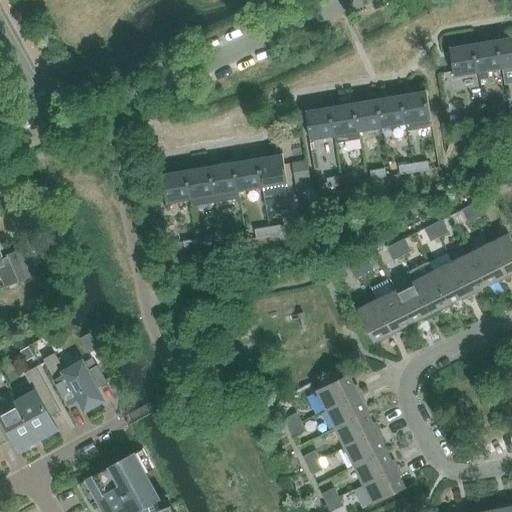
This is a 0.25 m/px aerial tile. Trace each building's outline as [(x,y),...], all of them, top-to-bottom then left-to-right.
[(511,37),(498,39),(503,70),(511,68),(511,37)] [(474,44),(479,74),(480,79),(488,78),(487,73),(503,70),(498,39),(474,44)] [(479,74),(474,44),(449,48),(455,83),(463,82),(462,77),(479,74)] [(426,91),(402,95),(407,125),(408,130),(413,128),(432,125),(431,121),(426,91)] [(383,129),(407,125),(402,95),(378,99),(383,128),(383,129)] [(378,99),(354,103),(359,132),(383,128),(378,99)] [(336,143),(360,139),(359,132),(354,103),(330,107),(335,137),(336,143)] [(311,141),(335,137),(330,107),(306,111),(311,141)] [(499,109),(487,112),(488,121),(501,119),(499,109)] [(488,121),(487,112),(470,115),(472,124),(488,121)] [(282,154),(258,158),(263,188),(266,208),(276,206),(274,198),(289,195),(282,154)] [(258,158),(234,162),(239,193),(263,188),(258,158)] [(292,163),(295,182),(309,180),(306,161),(292,163)] [(427,161),(414,164),(415,173),(429,170),(427,161)] [(234,162),(210,166),(216,202),(240,198),(239,193),(234,162)] [(415,173),(414,164),(398,166),(401,176),(415,173)] [(187,170),(192,201),(193,206),(216,202),(210,166),(187,170)] [(370,171),(371,180),(386,178),(384,168),(370,171)] [(167,205),(192,201),(187,170),(162,174),(167,205)] [(355,173),(341,176),(343,185),(357,183),(355,173)] [(343,185),(341,176),(326,178),(328,188),(343,185)] [(480,201),(471,206),(478,218),(486,214),(480,201)] [(478,218),(471,206),(461,211),(468,224),(478,218)] [(443,220),(433,225),(439,237),(449,233),(443,220)] [(283,224),(269,227),(271,237),(285,234),(283,224)] [(439,237),(433,225),(424,229),(430,242),(439,237)] [(271,237),(269,227),(255,230),(256,239),(271,237)] [(225,234),(227,244),(242,241),(240,232),(225,234)] [(511,240),(508,233),(489,243),(505,276),(511,272),(511,240)] [(212,237),(197,239),(198,248),(202,247),(202,248),(213,246),(212,237)] [(198,248),(197,239),(183,242),(185,251),(202,248),(202,247),(198,248)] [(404,239),(395,244),(402,256),(411,252),(404,239)] [(489,243),(470,252),(487,286),(505,276),(489,243)] [(402,256),(395,244),(386,248),(393,261),(402,256)] [(0,277),(5,289),(35,275),(24,248),(1,258),(0,254),(0,277)] [(470,252),(451,262),(468,295),(487,286),(470,252)] [(367,258),(358,262),(365,275),(373,270),(367,258)] [(365,275),(358,262),(349,267),(355,280),(365,275)] [(428,262),(409,271),(414,281),(431,314),(449,304),(433,271),(428,262)] [(451,262),(433,271),(449,304),(468,295),(451,262)] [(370,288),(377,299),(393,332),(412,323),(395,290),(392,292),(386,279),(370,288)] [(414,281),(395,290),(412,323),(431,314),(414,281)] [(393,332),(377,299),(357,309),(374,342),(393,332)] [(30,347),(22,351),(27,361),(36,356),(30,347)] [(105,401),(98,388),(107,383),(98,365),(88,371),(83,362),(65,372),(55,354),(44,360),(68,405),(78,400),(84,412),(105,401)] [(32,388),(15,398),(39,441),(58,430),(51,418),(61,412),(36,367),(24,374),(32,388)] [(317,391),(326,410),(359,394),(349,375),(317,391)] [(326,410),(336,429),(368,413),(359,394),(326,410)] [(39,441),(15,398),(0,405),(0,417),(19,452),(39,441)] [(284,420),(288,428),(301,421),(297,413),(284,420)] [(336,429),(345,448),(377,431),(368,413),(336,429)] [(301,421),(288,428),(293,438),(306,431),(301,421)] [(345,448),(354,466),(386,450),(377,431),(345,448)] [(354,466),(363,485),(396,469),(386,450),(354,466)] [(302,457),(307,466),(320,460),(315,451),(302,457)] [(86,480),(103,511),(173,511),(171,505),(159,510),(155,502),(160,499),(135,453),(86,480)] [(320,460),(307,466),(312,475),(325,469),(320,460)] [(396,469),(363,485),(373,504),(405,488),(396,469)] [(321,495),(326,503),(339,497),(334,488),(321,495)] [(339,497),(326,503),(329,511),(332,511),(343,506),(339,497)]
